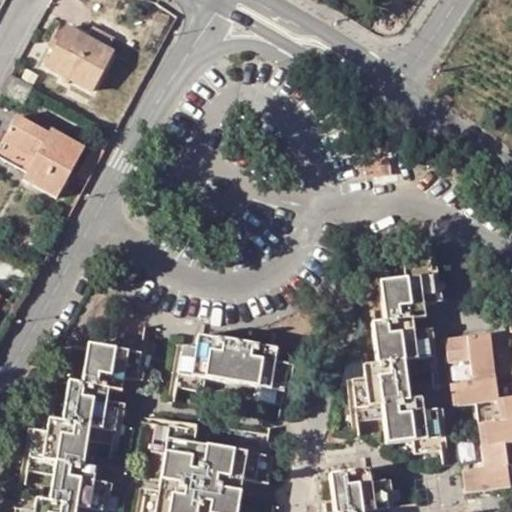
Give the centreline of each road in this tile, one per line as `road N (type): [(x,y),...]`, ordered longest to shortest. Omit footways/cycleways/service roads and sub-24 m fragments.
road 1 (residential): [(96,210),(171,276),(232,284),(288,263),(316,202),(379,200)]
road 2 (residential): [(302,511),(379,200)]
road 3 (residential): [(96,210),(0,386)]
road 4 (tertiary): [(399,83),(267,0)]
road 5 (residential): [(167,82),(221,50),(255,43),(305,57)]
road 6 (residential): [(167,82),(96,210)]
road 7 (tertiary): [(384,106),(511,172)]
road 8 (residential): [(379,200),(441,206),(511,246)]
road 9 (tertiary): [(511,166),(399,83)]
